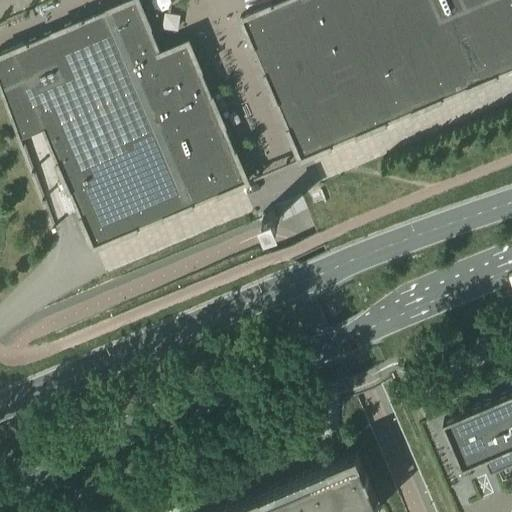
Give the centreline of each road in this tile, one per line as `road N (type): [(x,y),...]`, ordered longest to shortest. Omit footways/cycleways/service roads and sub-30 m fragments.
road 1 (primary): [(0,484),(511,269)]
road 2 (primary): [(511,202),(0,407)]
